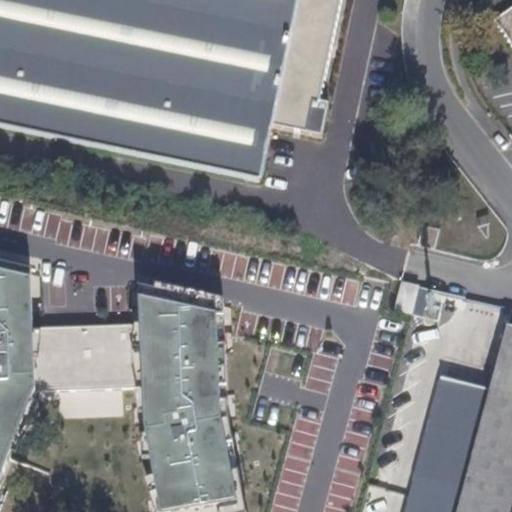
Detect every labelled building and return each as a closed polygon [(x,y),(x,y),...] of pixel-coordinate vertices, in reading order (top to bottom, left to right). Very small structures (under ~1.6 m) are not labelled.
[(0,0),(0,130),(260,185),(260,183),(263,183),(273,130),(323,141),(329,107),(321,106),(321,105),(320,104),(341,0),(0,0)] [(511,9),(494,23),(495,24),(496,23),(511,46),(511,9)] [(237,224),(238,215),(224,212),(222,220),(237,224)] [(435,252),(440,233),(422,229),(418,247),(435,252)] [(34,280),(0,272),(0,485),(34,396),(137,392),(137,439),(155,511),(236,511),(214,416),(215,319),(133,292),(134,328),(36,330),(34,280)] [(413,317),(416,304),(420,289),(402,285),(397,301),(394,313),(413,317)] [(511,511),(511,330),(507,330),(458,511),(511,511)] [(458,511),(490,394),(442,380),(441,382),(440,382),(405,511),(458,511)] [(381,511),(388,488),(371,483),(362,511),(381,511)]
